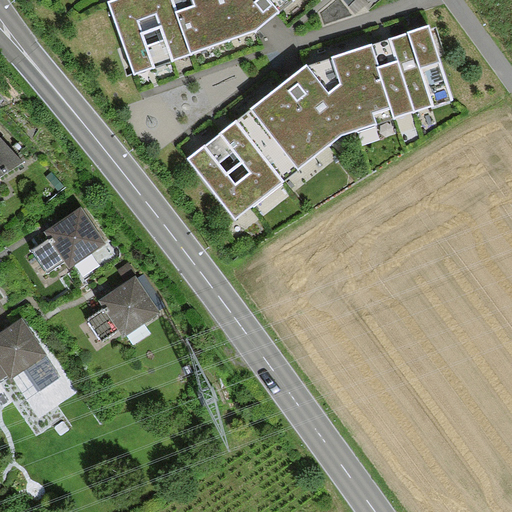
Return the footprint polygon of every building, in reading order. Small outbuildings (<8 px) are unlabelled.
[(295,0),(113,0),(106,3),(132,77),(150,70),(258,31),(267,23),(295,0)] [(454,101),(431,28),(413,34),(388,42),(309,67),(224,133),(202,150),(189,160),(237,217),(341,136),(454,101)] [(0,180),(22,164),(0,142),(0,180)] [(64,271),(99,247),(75,212),(25,247),(44,274),(59,263),(64,271)] [(118,338),(154,313),(130,278),(79,313),(98,340),(113,330),(118,338)] [(21,399),(54,374),(17,324),(0,336),(0,385),(7,380),(21,399)]
